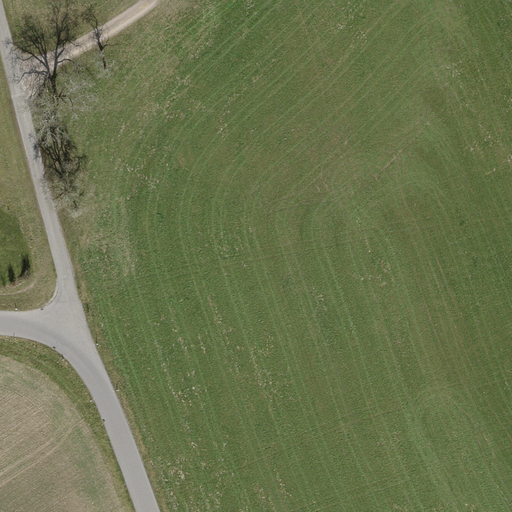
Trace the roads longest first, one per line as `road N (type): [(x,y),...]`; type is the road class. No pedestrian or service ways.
road 1 (residential): [(62,336),(67,280),(0,31)]
road 2 (unclassified): [(151,511),(94,370),(62,336)]
road 3 (track): [(144,0),(13,87)]
